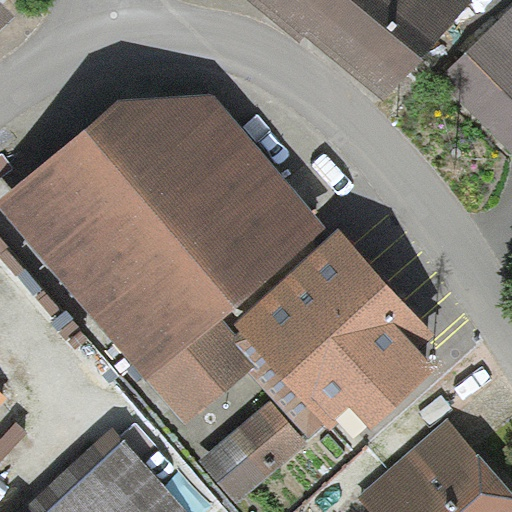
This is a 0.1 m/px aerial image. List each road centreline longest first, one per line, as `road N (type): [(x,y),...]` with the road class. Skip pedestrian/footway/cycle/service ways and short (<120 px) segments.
road 1 (residential): [(511,361),(371,157),(319,98),(270,63),(195,29),(108,27)]
road 2 (residential): [(108,27),(35,62),(0,92)]
